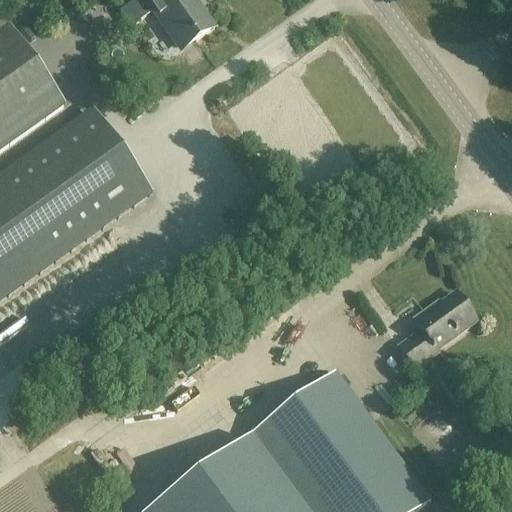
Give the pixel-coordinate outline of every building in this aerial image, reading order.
[(137,0),(118,14),(130,30),(153,14),(177,49),(192,39),(195,43),(214,30),(200,10),(198,12),(189,0),(137,0)] [(6,30),(0,34),(0,153),(62,109),(6,30)] [(92,116),(0,181),(0,300),(148,196),(92,116)] [(476,325),(455,295),(433,311),(431,309),(413,322),(421,333),(398,350),(414,373),(438,355),(437,353),(476,325)] [(64,336),(74,342),(90,315),(81,309),(64,336)] [(219,488),(207,472),(153,511),(416,511),(426,505),(333,380),(255,437),(267,453),(219,488)]
